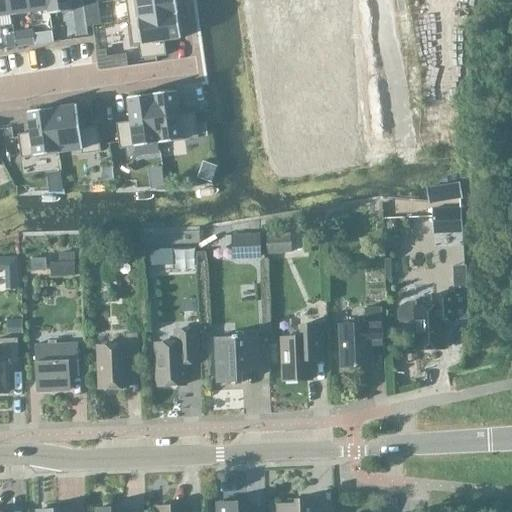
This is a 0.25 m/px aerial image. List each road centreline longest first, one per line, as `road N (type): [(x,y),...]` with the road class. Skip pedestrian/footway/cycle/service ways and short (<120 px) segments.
road 1 (tertiary): [(511,439),(0,460)]
road 2 (residential): [(0,93),(194,66)]
road 3 (residential): [(402,150),(381,0)]
